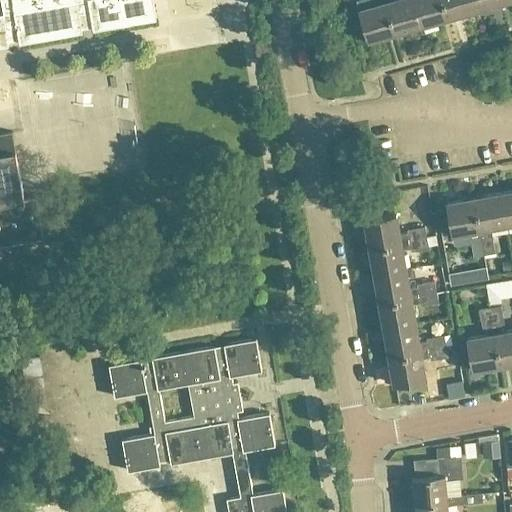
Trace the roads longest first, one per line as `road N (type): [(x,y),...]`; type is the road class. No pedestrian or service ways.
road 1 (residential): [(357,440),(300,125)]
road 2 (residential): [(511,122),(453,121),(406,108),(300,125)]
road 3 (residential): [(357,440),(511,413)]
road 4 (residential): [(300,125),(279,0)]
